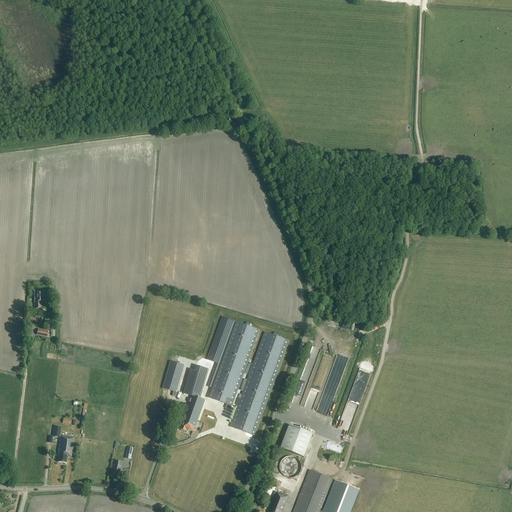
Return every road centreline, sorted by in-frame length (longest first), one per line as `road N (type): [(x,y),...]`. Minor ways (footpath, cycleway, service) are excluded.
road 1 (track): [(421,0),(421,166),(377,372),(342,472),(307,467),(287,511)]
road 2 (unclassified): [(236,511),(304,340),(311,285),(189,0)]
road 3 (track): [(12,488),(28,335)]
road 4 (tertiary): [(173,511),(108,490),(27,489)]
